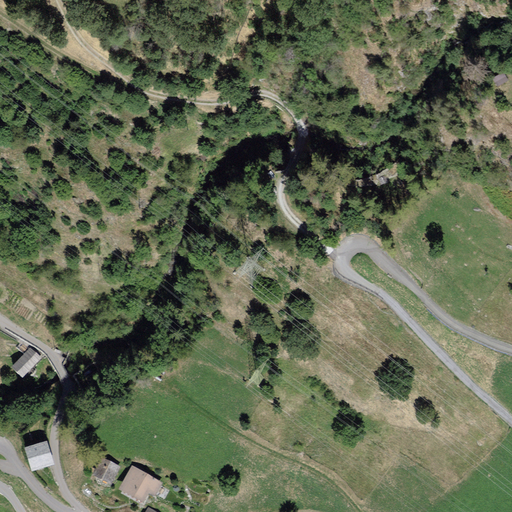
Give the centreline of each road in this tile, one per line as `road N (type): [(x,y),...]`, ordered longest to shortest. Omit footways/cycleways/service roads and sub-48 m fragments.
road 1 (track): [(340,258),(283,206),(280,191),(299,141),(289,112),(263,95),(218,103),(143,87),(82,38),(59,0)]
road 2 (unclassified): [(511,349),(463,331),(362,245),(350,245),(340,258),(511,421)]
road 3 (residential): [(81,511),(60,485),(53,453),(57,367),(0,321)]
road 4 (track): [(208,414),(318,472),(358,511)]
road 5 (track): [(0,12),(55,49),(143,87)]
